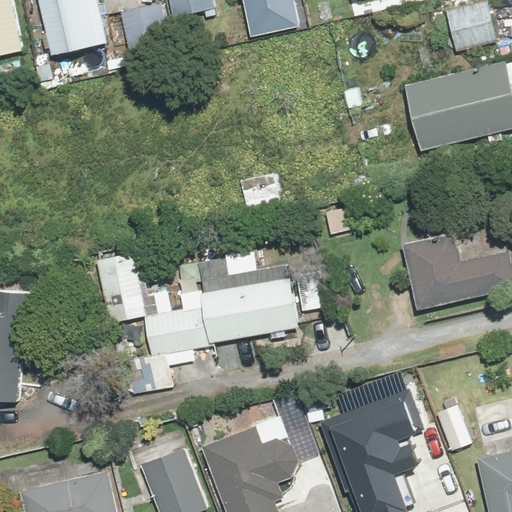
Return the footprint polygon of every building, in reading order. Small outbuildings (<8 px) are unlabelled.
[(13,0),(0,0),(0,57),(25,52),(13,0)] [(98,0),(39,0),(53,57),(109,45),(98,0)] [(214,0),(169,0),(173,18),(217,9),(214,0)] [(295,0),(241,0),(250,39),(302,29),(295,0)] [(490,0),(446,11),(457,53),(500,42),(490,0)] [(163,3),(121,12),(133,68),(175,59),(163,3)] [(506,60),(405,86),(422,151),(511,128),(511,62),(507,64),(506,60)] [(419,155),(369,166),(376,193),(425,181),(419,155)] [(279,172),(246,180),(255,214),(287,206),(279,172)] [(354,205),(330,208),(335,237),(358,233),(354,205)] [(455,233),(403,244),(417,309),(511,288),(511,256),(511,250),(461,261),(455,233)] [(135,252),(98,259),(111,324),(147,316),(135,252)] [(205,292),(202,293),(204,306),(148,315),(155,356),(126,360),(131,394),(175,387),(169,354),(209,347),(208,342),(301,328),(291,264),(203,278),(205,292)] [(0,401),(19,403),(26,295),(0,293),(0,401)] [(416,380),(324,416),(361,511),(391,511),(417,502),(402,465),(427,456),(417,429),(433,422),(416,380)] [(460,405),(438,413),(452,452),(474,444),(460,405)] [(257,427),(202,448),(227,511),(280,511),(276,502),(285,498),(279,483),(294,477),(301,460),(295,445),(280,440),(264,446),(257,427)] [(196,447),(148,464),(164,511),(193,511),(216,504),(196,447)] [(511,511),(511,452),(479,460),(489,511),(511,511)] [(118,511),(110,471),(18,491),(22,511),(118,511)]
